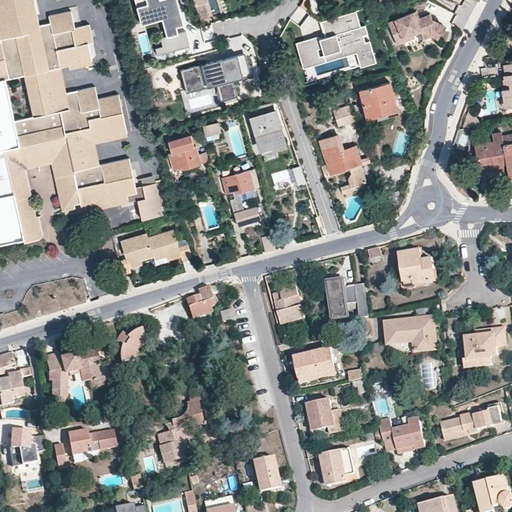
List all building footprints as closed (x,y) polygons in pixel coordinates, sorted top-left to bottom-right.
[(0,0),(0,239),(24,234),(24,238),(43,234),(39,213),(36,213),(25,160),(51,154),(62,204),(81,199),(82,205),(127,195),(127,192),(137,190),(129,158),(129,155),(99,161),(94,137),(127,129),(119,91),(98,96),(96,84),(66,90),(70,107),(46,112),(38,70),(61,65),(71,63),(93,58),(89,41),(94,40),(90,22),(76,25),(73,9),(50,13),(51,21),(39,24),(34,0),(0,0)] [(144,0),(150,19),(163,16),(168,35),(159,38),(162,48),(155,50),(156,55),(189,46),(185,31),(176,33),(174,27),(183,25),(176,0),(144,0)] [(417,19),(413,12),(388,23),(397,44),(404,41),(415,37),(413,33),(419,31),(432,26),(431,35),(437,39),(444,26),(432,20),(430,14),(419,18),(417,19)] [(360,66),(376,62),(369,40),(364,42),(362,35),(367,33),(364,25),(359,26),(358,20),(347,24),(344,14),(320,22),(325,37),(319,39),(320,42),(322,49),(324,55),(341,50),(354,45),(356,52),(360,66)] [(431,35),(432,26),(419,31),(422,39),(429,36),(431,35)] [(202,31),(204,39),(213,37),(212,29),(202,31)] [(324,55),(322,49),(318,50),(319,56),(305,61),(300,45),(314,40),(315,43),(320,42),(319,39),(318,36),(295,43),(303,69),(356,52),(354,45),(341,50),(324,55)] [(319,56),(318,50),(315,43),(314,40),(300,45),(305,61),(319,56)] [(245,53),(180,69),(186,93),(217,86),(220,100),(237,96),(234,82),(251,77),(245,53)] [(93,62),(93,58),(71,63),(71,66),(93,62)] [(66,90),(61,65),(38,70),(46,112),(70,107),(66,90)] [(398,114),(390,82),(360,90),(359,90),(366,117),(376,115),(377,119),(398,114)] [(253,117),(251,118),(259,145),(273,141),(275,148),(286,145),(273,101),(249,107),(253,117)] [(337,121),(338,125),(357,119),(352,104),(333,110),(337,121)] [(483,125),(465,106),(458,129),(483,125)] [(400,120),(398,114),(377,119),(379,125),(400,120)] [(202,128),(205,140),(221,135),(218,124),(202,128)] [(502,131),(493,133),(494,141),(483,143),(474,144),(478,168),(506,164),(507,170),(508,175),(511,174),(511,134),(503,136),(502,131)] [(482,134),(483,143),(494,141),(493,133),(482,134)] [(362,164),(355,146),(343,150),(338,135),(320,140),(332,174),(350,168),(352,173),(349,178),(351,183),(352,186),(363,183),(367,181),(361,165),(362,164)] [(275,148),(273,141),(259,145),(262,154),(275,151),(275,148)] [(168,153),(173,168),(184,166),(184,168),(200,164),(195,145),(168,153)] [(478,168),(479,172),(495,170),(495,172),(507,170),(506,164),(478,168)] [(300,165),(292,167),(297,184),(306,181),(300,165)] [(250,171),(249,169),(222,176),(227,192),(233,190),(234,197),(230,198),(237,223),(260,217),(257,205),(244,208),(241,199),(257,194),(254,187),(250,171)] [(259,186),(255,170),(250,171),(254,187),(259,186)] [(163,211),(156,179),(143,182),(146,194),(138,196),(142,215),(163,211)] [(352,186),(351,183),(341,187),(342,193),(364,186),(363,183),(352,186)] [(188,242),(178,245),(173,229),(148,236),(153,255),(154,258),(167,255),(180,251),(181,255),(182,258),(192,256),(188,242)] [(127,263),(131,262),(153,255),(148,236),(147,232),(121,239),(126,258),(119,260),(123,273),(129,271),(127,263)] [(265,250),(276,248),(272,235),(262,237),(265,250)] [(379,248),(368,250),(370,259),(381,256),(379,248)] [(404,280),(404,282),(415,280),(415,285),(426,283),(436,281),(432,258),(422,260),(421,254),(410,256),(409,251),(399,253),(402,271),(404,280)] [(343,279),(328,281),(334,319),(349,316),(347,304),(357,302),(356,285),(344,287),(343,279)] [(401,281),(403,290),(427,286),(426,283),(415,285),(415,280),(404,282),(404,280),(401,281)] [(359,318),(371,316),(367,283),(356,285),(357,302),(359,318)] [(303,308),(298,309),(296,299),(300,298),(298,286),(282,290),(283,295),(284,299),(280,300),(278,296),(274,298),(281,323),(291,320),(293,325),(307,322),(303,308)] [(198,290),(199,295),(187,298),(192,317),(211,312),(210,306),(215,305),(210,287),(198,290)] [(234,319),(232,310),(221,313),(223,322),(234,319)] [(359,318),(360,323),(361,338),(373,337),(371,316),(359,318)] [(433,321),(419,323),(418,319),(387,323),(389,342),(388,342),(389,355),(416,353),(416,351),(421,351),(432,350),(436,349),(433,321)] [(281,323),(282,328),(293,325),(291,320),(281,323)] [(112,322),(101,326),(105,340),(105,341),(109,340),(108,336),(116,334),(112,322)] [(135,330),(132,332),(127,337),(120,334),(116,341),(123,345),(122,348),(121,353),(121,357),(121,362),(137,358),(137,353),(139,350),(140,347),(142,345),(146,342),(141,326),(138,327),(135,330)] [(491,365),(490,356),(497,356),(496,347),(507,346),(505,327),(495,328),(495,334),(476,336),(467,337),(468,358),(464,358),(465,367),(491,365)] [(375,343),(376,356),(389,355),(388,342),(375,343)] [(298,372),(300,383),(336,374),(330,348),(299,355),(303,371),(298,372)] [(69,402),(69,373),(82,369),(85,381),(91,380),(100,377),(97,365),(101,364),(96,349),(77,354),(77,358),(72,359),(68,356),(62,358),(61,353),(46,356),(48,365),(50,372),(50,381),(53,381),(54,397),(60,397),(60,402),(69,402)] [(0,375),(4,375),(3,369),(16,365),(12,353),(0,356),(0,375)] [(299,355),(294,356),(298,372),(303,371),(299,355)] [(118,364),(112,365),(115,376),(121,375),(118,364)] [(21,374),(8,377),(9,380),(0,381),(0,395),(2,407),(14,405),(14,402),(25,400),(22,381),(33,379),(31,370),(21,372),(21,374)] [(348,373),(350,381),(357,380),(362,379),(360,371),(348,373)] [(91,380),(93,389),(106,386),(104,376),(100,377),(91,380)] [(362,379),(357,380),(360,393),(369,391),(367,386),(365,378),(362,379)] [(329,398),(308,403),(313,430),(329,426),(335,425),(332,411),(329,398)] [(444,435),(469,429),(470,432),(478,430),(478,429),(503,423),(499,407),(460,416),(461,418),(441,422),(444,435)] [(335,425),(341,424),(337,410),(332,411),(335,425)] [(395,440),(397,449),(414,445),(415,449),(426,447),(419,416),(408,419),(409,425),(392,429),(389,418),(378,421),(380,428),(385,443),(395,440)] [(243,434),(240,424),(228,428),(231,437),(243,434)] [(329,426),(330,433),(342,430),(341,424),(335,425),(329,426)] [(184,450),(182,442),(190,440),(187,428),(164,433),(167,445),(161,446),(162,455),(184,450)] [(444,435),(445,440),(471,434),(470,432),(469,429),(444,435)] [(13,430),(11,448),(18,448),(17,465),(35,466),(35,449),(30,448),(31,431),(13,430)] [(93,451),(91,443),(100,442),(101,450),(118,447),(115,430),(90,435),(89,430),(69,434),(73,456),(93,453),(93,451)] [(164,433),(158,435),(161,446),(167,445),(164,433)] [(91,443),(93,451),(101,450),(100,442),(91,443)] [(64,444),(54,446),(59,470),(68,469),(64,444)] [(340,449),(321,454),(325,475),(327,485),(347,480),(340,449)] [(273,457),(254,460),(260,487),(265,486),(266,490),(279,488),(273,457)] [(492,511),(493,511),(492,508),(498,507),(499,508),(501,510),(504,510),(507,510),(509,509),(511,507),(511,505),(511,500),(511,499),(511,497),(508,495),(506,494),(501,476),(472,484),(478,511),(492,511)] [(188,511),(196,511),(192,491),(184,492),(188,511)] [(206,511),(234,511),(233,506),(231,496),(205,502),(207,511),(206,511)] [(451,496),(441,499),(444,510),(454,507),(451,496)] [(417,505),(418,511),(455,511),(454,507),(444,510),(441,499),(417,505)]
